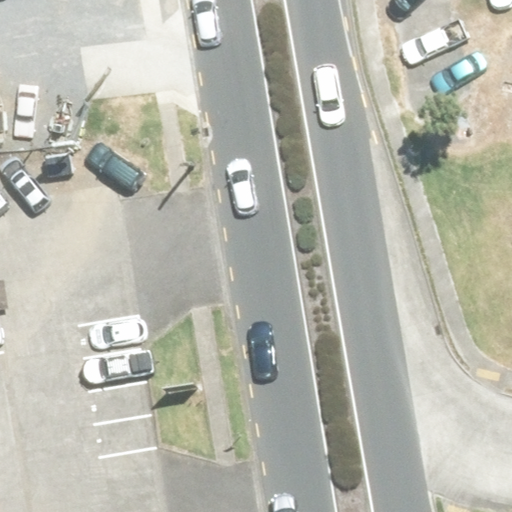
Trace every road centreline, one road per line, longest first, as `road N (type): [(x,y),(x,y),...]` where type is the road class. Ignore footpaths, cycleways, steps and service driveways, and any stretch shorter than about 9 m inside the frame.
road 1 (secondary): [(303,511),(216,0)]
road 2 (secondary): [(312,0),(395,511)]
